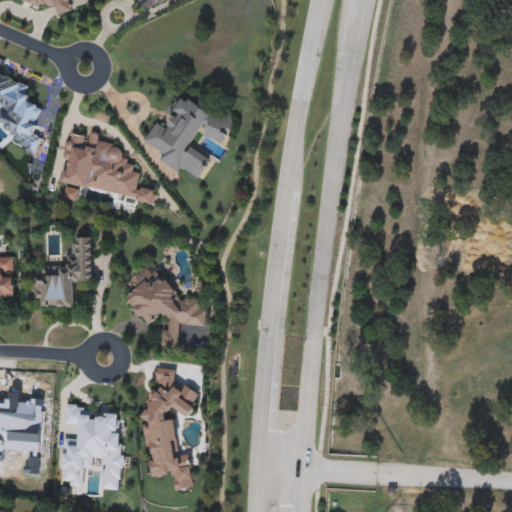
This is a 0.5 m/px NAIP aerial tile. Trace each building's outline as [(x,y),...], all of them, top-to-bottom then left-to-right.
[(81,0),(74,19),(23,0),(81,0)] [(167,0),(148,10),(133,0),(167,0)] [(0,117),(26,151),(34,155),(40,139),(33,136),(37,125),(33,121),(39,103),(31,87),(0,73),(0,117)] [(146,142),(202,181),(212,160),(190,148),(200,132),(225,141),(233,119),(214,113),(184,96),(174,113),(167,124),(161,120),(146,142)] [(135,198),(63,184),(69,152),(66,151),(70,135),(135,149),(130,170),(140,172),(135,198)] [(430,252),(460,258),(454,285),(496,294),(501,270),(511,272),(511,252),(502,250),(511,200),(511,190),(480,184),(469,238),(434,231),(430,252)] [(151,205),(136,200),(140,186),(156,190),(151,205)] [(74,308),(32,308),(32,267),(71,267),(71,239),(94,239),(94,283),(75,283),(74,308)] [(0,256),(14,256),(15,297),(0,297),(0,256)] [(181,299),(200,301),(200,305),(207,315),(206,328),(181,326),(179,349),(162,348),(163,332),(168,328),(169,318),(161,317),(148,327),(128,301),(129,288),(125,283),(142,270),(159,271),(181,299)] [(152,476),(147,407),(156,381),(156,374),(157,370),(174,369),(175,385),(199,394),(189,419),(181,416),(175,416),(179,468),(191,473),(192,489),(175,490),(174,474),(152,476)] [(0,453),(24,452),(25,474),(36,473),(33,406),(13,406),(13,394),(6,395),(6,402),(0,402),(0,453)] [(88,406),(68,405),(67,424),(82,424),(81,441),(64,440),(61,483),(71,488),(82,489),(84,467),(101,468),(99,492),(120,493),(124,421),(120,414),(88,412),(88,406)]
